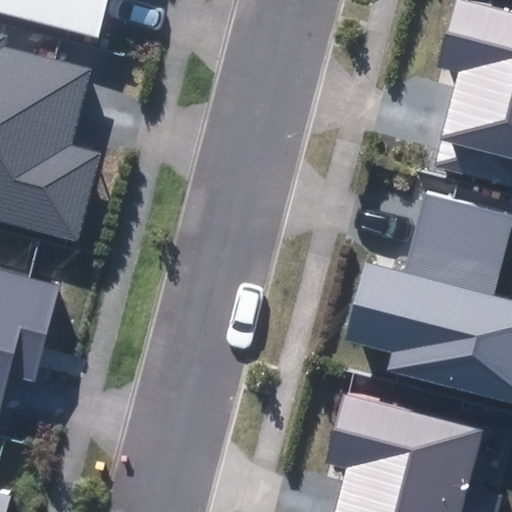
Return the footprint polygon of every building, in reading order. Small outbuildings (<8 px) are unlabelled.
[(7,0),(105,25),(110,0),(7,0)] [(448,122),(511,138),(511,0),(456,0),(444,50),(465,55),(453,102),(448,122)] [(0,206),(84,229),(108,138),(75,129),(84,95),(94,57),(59,48),(9,34),(12,23),(0,19),(0,206)] [(400,335),(395,352),(511,381),(511,278),(500,275),(511,230),(511,197),(428,176),(419,215),(409,252),(373,243),(352,323),(400,335)] [(0,407),(2,408),(8,383),(14,360),(42,367),(66,271),(35,263),(0,254),(0,407)] [(337,511),(497,511),(506,480),(471,471),(487,408),(350,372),(332,443),(353,449),(342,493),(337,511)] [(0,511),(12,511),(21,478),(0,472),(0,511)]
